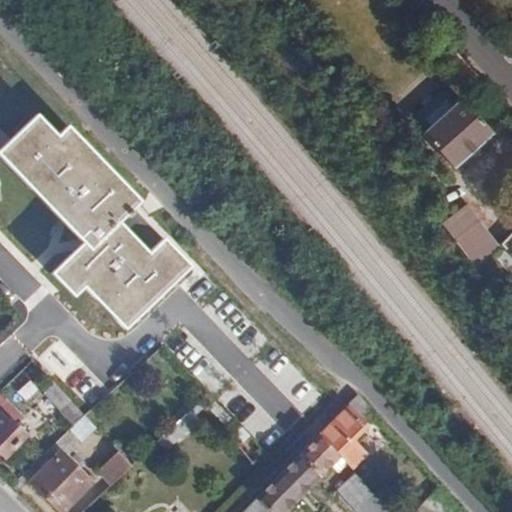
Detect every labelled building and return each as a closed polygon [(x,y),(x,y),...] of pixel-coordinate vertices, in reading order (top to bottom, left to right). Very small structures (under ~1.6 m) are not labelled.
[(470,65),(440,33),(426,46),(456,78),(470,65)] [(459,98),(419,133),(450,168),(490,132),(459,98)] [(0,156),(3,159),(42,121),(34,112),(9,137),(0,128),(0,156)] [(54,133),(42,121),(3,159),(83,242),(69,256),(70,268),(58,279),(74,296),(86,286),(95,295),(110,293),(132,316),(187,263),(161,236),(145,250),(115,219),(134,201),(136,199),(63,123),(62,125),(54,133)] [(473,266),(497,248),(465,207),(441,225),(473,266)] [(511,233),(499,246),(511,260),(511,233)] [(52,273),(58,279),(70,268),(69,256),(52,273)] [(123,324),(132,316),(110,293),(95,295),(123,324)] [(76,423),(85,415),(53,382),(44,390),(76,423)] [(0,453),(2,455),(27,430),(18,420),(22,417),(0,394),(0,453)] [(365,426),(375,417),(376,416),(357,395),(347,404),(350,408),(320,437),(345,464),(349,468),(364,454),(350,438),(364,424),(365,426)] [(76,423),(70,429),(81,441),(96,427),(85,415),(76,423)] [(320,437),(318,434),(298,454),(319,476),(330,465),(336,472),(345,464),(320,437)] [(114,484),(133,464),(118,450),(99,468),(114,484)] [(90,481),(60,452),(31,482),(61,511),(90,481)] [(290,511),(287,509),(315,480),(319,476),(298,454),(254,499),(266,511),(290,511)] [(388,511),(354,474),(336,491),(355,511),(388,511)] [(458,511),(436,489),(411,511),(458,511)] [(266,511),(254,499),(241,511),(266,511)]
